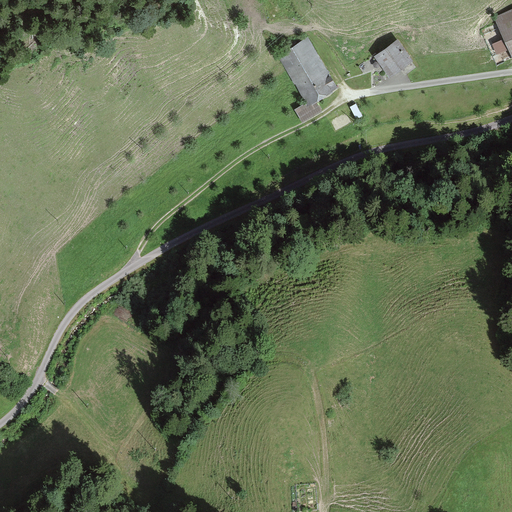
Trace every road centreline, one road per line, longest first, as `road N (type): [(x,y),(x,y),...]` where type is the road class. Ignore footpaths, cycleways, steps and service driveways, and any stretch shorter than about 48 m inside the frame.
road 1 (track): [(0,424),(29,394),(68,318),(130,266),(329,169),(511,121)]
road 2 (track): [(156,487),(201,407),(224,384),(251,365),(287,357),(302,362),(317,387),(325,511)]
road 3 (track): [(348,97),(239,160),(168,215),(130,266)]
road 4 (track): [(348,97),(511,73)]
